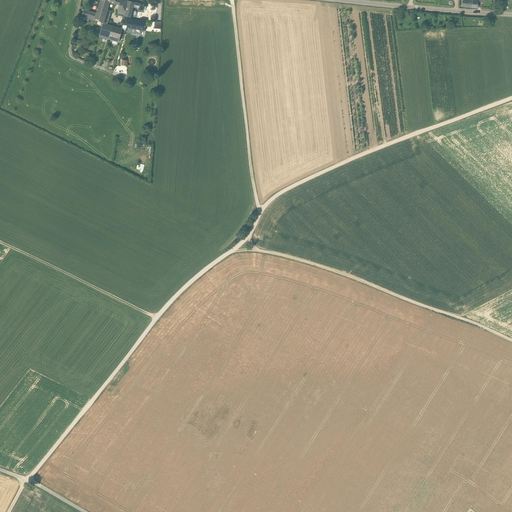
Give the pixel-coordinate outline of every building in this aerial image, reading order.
[(103,22),(104,21),(107,10),(109,3),(109,2),(101,0),(100,0),(97,14),(84,10),(82,16),(103,22)] [(101,0),(109,2),(109,3),(118,6),(117,14),(125,16),(128,1),(123,0),(101,0)] [(128,1),(125,16),(123,26),(122,28),(122,31),(132,33),(133,29),(145,31),(146,23),(130,20),(133,8),(137,9),(138,4),(128,1)] [(104,21),(103,22),(108,24),(111,12),(107,10),(104,21)] [(108,24),(103,22),(99,36),(109,39),(113,25),(108,24)] [(118,42),(122,31),(122,28),(113,25),(109,39),(118,42)]
